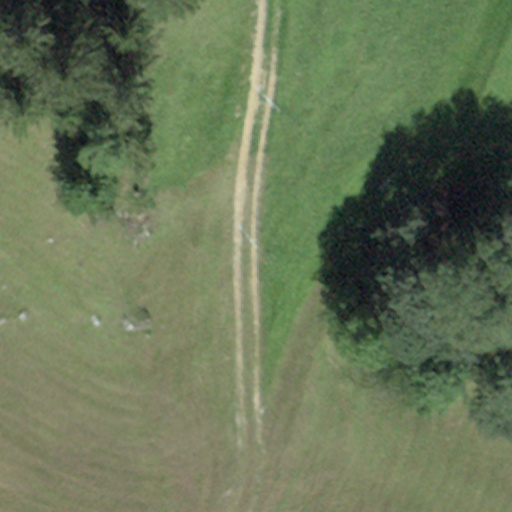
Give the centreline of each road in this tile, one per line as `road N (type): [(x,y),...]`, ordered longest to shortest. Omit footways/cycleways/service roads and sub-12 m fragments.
road 1 (track): [(249,477),(338,261),(374,207),(450,125),(503,0)]
road 2 (track): [(239,511),(251,424),(246,172),(268,0)]
